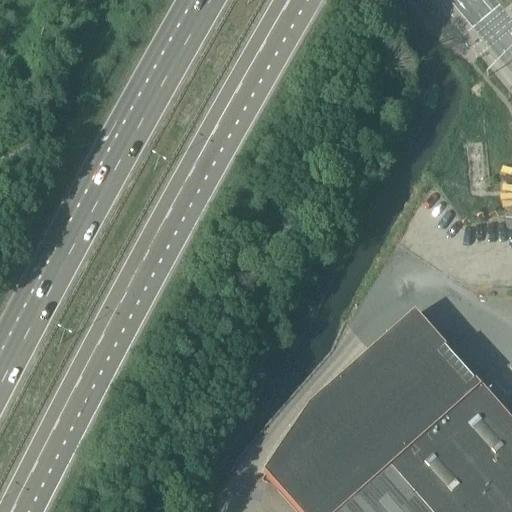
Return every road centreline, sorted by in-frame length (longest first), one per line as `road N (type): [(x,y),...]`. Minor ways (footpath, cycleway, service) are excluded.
road 1 (primary): [(22,511),(173,219),(303,0)]
road 2 (primary): [(213,0),(11,367)]
